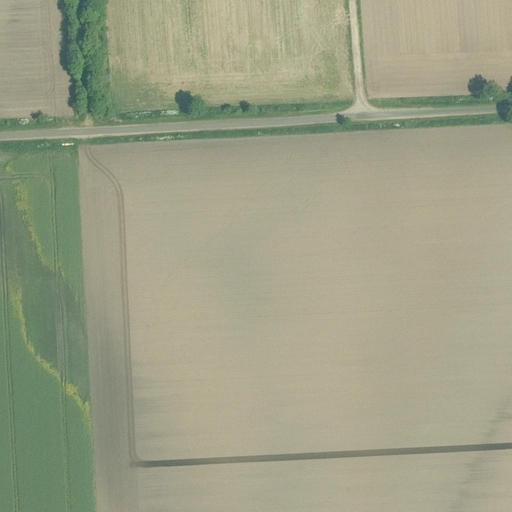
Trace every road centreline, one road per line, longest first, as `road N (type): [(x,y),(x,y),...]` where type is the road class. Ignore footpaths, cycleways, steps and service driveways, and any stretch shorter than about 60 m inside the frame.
road 1 (unclassified): [(511,110),(0,139)]
road 2 (track): [(79,0),(89,134)]
